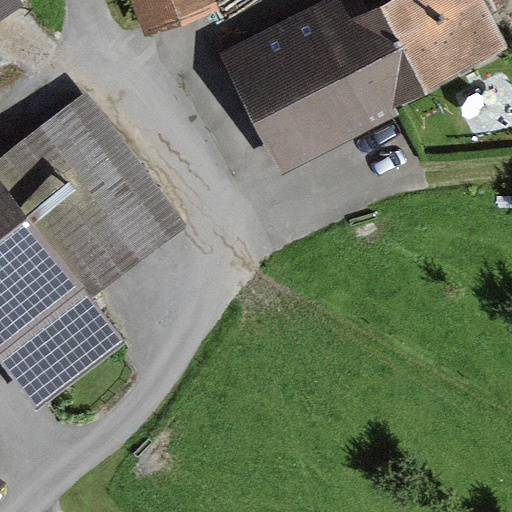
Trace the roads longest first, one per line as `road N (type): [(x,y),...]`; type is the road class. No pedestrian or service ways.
road 1 (track): [(106,0),(224,182),(242,232),(231,270),(129,424),(48,483),(24,511)]
road 2 (track): [(511,170),(426,175),(242,232)]
